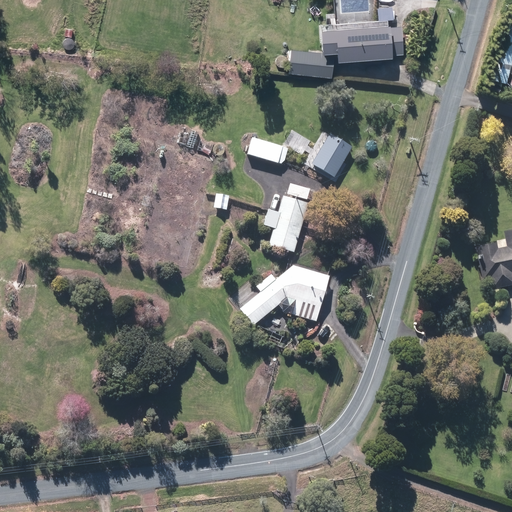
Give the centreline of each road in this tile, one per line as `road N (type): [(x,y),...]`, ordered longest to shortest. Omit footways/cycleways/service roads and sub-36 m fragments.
road 1 (residential): [(0,495),(270,462),(339,437),(374,379),(481,0)]
road 2 (track): [(339,437),(373,470),(507,511)]
